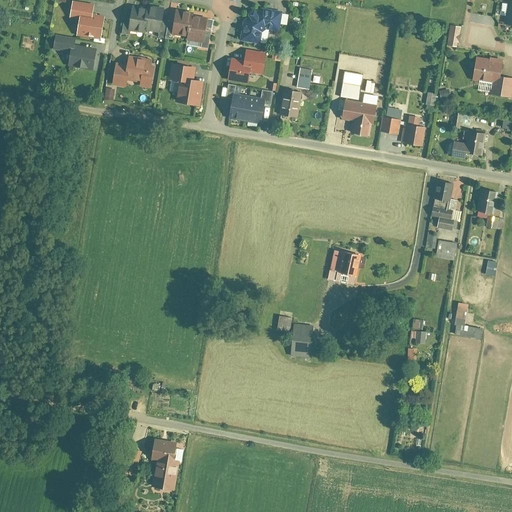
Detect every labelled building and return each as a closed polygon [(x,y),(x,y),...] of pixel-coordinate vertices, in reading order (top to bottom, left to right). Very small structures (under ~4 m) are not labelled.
[(500,25),(511,26),(511,5),(503,5),(500,25)] [(72,18),(84,20),(97,22),(99,10),(75,6),(72,18)] [(126,14),(123,31),(163,39),(167,11),(134,6),(132,15),(126,14)] [(242,41),(262,44),(264,30),(278,31),(281,10),(261,7),(259,16),(245,14),(242,41)] [(173,33),(188,35),(192,16),(192,13),(177,11),(173,33)] [(206,19),(192,16),(188,35),(188,38),(202,41),(206,19)] [(97,22),(84,20),(81,37),(104,40),(107,23),(97,22)] [(454,42),(457,27),(448,26),(445,41),(454,42)] [(59,38),(56,48),(76,51),(78,41),(59,38)] [(74,67),(97,70),(100,55),(76,51),(74,67)] [(250,54),(249,64),(254,65),(253,71),(266,73),(269,57),(250,54)] [(493,86),(491,96),(511,99),(511,79),(500,78),(501,63),(473,57),(469,81),(493,86)] [(116,64),(114,80),(133,83),(152,86),(157,61),(133,58),(131,66),(116,64)] [(228,81),(251,84),(253,71),(254,65),(249,64),(232,61),(228,81)] [(180,81),(178,101),(202,105),(207,77),(197,75),(198,66),(175,62),(172,79),(180,81)] [(284,86),(280,113),(300,116),(304,89),(284,86)] [(230,117),(246,119),(249,97),(234,95),(230,117)] [(265,100),(249,97),(246,119),(261,122),(265,100)] [(341,100),(338,118),(347,120),(346,132),(364,135),(367,124),(374,125),(378,106),(341,100)] [(399,140),(421,144),(423,125),(382,118),(380,131),(400,135),(399,140)] [(465,152),(484,155),(488,128),(469,126),(466,147),(465,152)] [(466,147),(449,144),(447,156),(464,159),(465,152),(466,147)] [(450,179),(436,177),(432,200),(446,203),(450,179)] [(495,190),(479,188),(476,215),(486,217),(484,226),(500,229),(501,217),(491,215),(495,190)] [(436,228),(449,230),(453,211),(432,207),(430,217),(437,219),(436,228)] [(433,257),(453,261),(456,244),(437,241),(437,237),(427,235),(424,248),(434,250),(433,257)] [(355,252),(330,248),(326,270),(350,275),(355,252)] [(481,338),(483,325),(464,322),(467,305),(453,303),(448,333),(481,338)] [(277,315),(275,329),(288,331),(291,317),(277,315)] [(288,355),(309,358),(313,331),(292,328),(288,355)] [(158,459),(154,486),(173,489),(177,461),(173,461),(176,444),(155,440),(152,458),(158,459)] [(138,446),(126,443),(121,471),(133,473),(138,446)]
